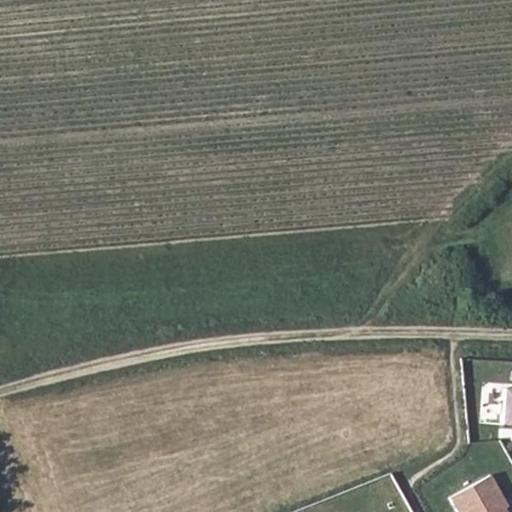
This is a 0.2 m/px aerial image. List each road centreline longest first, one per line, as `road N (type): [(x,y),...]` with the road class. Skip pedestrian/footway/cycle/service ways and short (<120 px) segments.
road 1 (track): [(0,392),(197,343),(351,329)]
road 2 (track): [(351,329),(400,283),(455,202),(511,146)]
road 3 (track): [(351,329),(511,337)]
